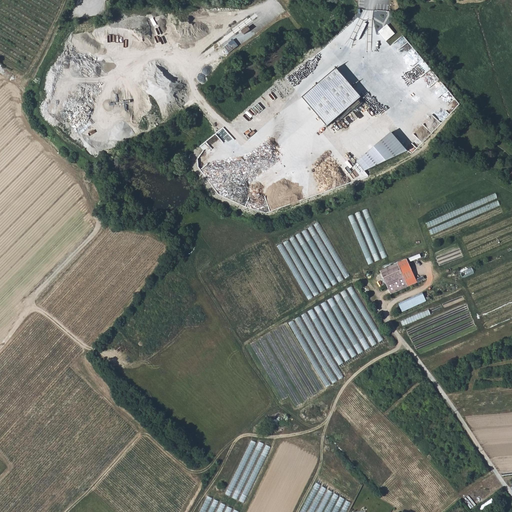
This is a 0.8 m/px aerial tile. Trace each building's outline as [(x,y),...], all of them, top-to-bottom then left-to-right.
[(395,33),(388,25),(384,28),(383,27),(379,31),(386,40),(395,33)] [(230,54),(240,46),(235,39),(225,47),(230,54)] [(336,67),(302,97),(327,126),(361,96),(336,67)] [(365,171),(407,151),(391,132),(357,162),(365,171)] [(306,302),(279,251),(278,252),(275,246),(272,248),(301,304),(306,302)] [(390,268),(379,273),(388,294),(415,282),(405,259),(389,266),(390,268)] [(473,292),(475,298),(511,284),(511,262),(468,278),(470,285),(473,292)] [(462,272),(464,278),(475,273),(473,268),(462,272)] [(479,306),(511,292),(511,286),(476,301),(479,306)] [(396,303),(399,310),(423,300),(420,293),(396,303)] [(481,313),(511,300),(511,294),(479,308),(481,313)] [(365,308),(361,311),(368,321),(372,319),(365,308)] [(455,311),(409,328),(411,333),(453,318),(451,314),(456,312),(455,311)] [(380,343),(384,340),(377,327),(373,329),(380,343)]
